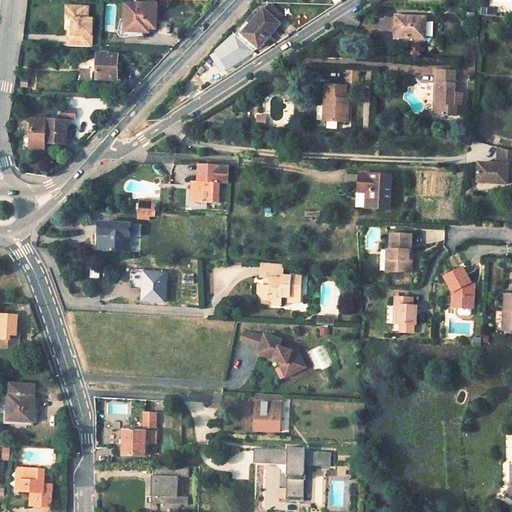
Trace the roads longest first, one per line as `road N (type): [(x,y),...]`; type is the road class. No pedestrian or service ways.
road 1 (residential): [(101,143),(116,150),(142,139),(358,0)]
road 2 (unclassified): [(13,233),(43,290),(75,393),(84,511)]
road 3 (secondary): [(101,143),(236,0)]
